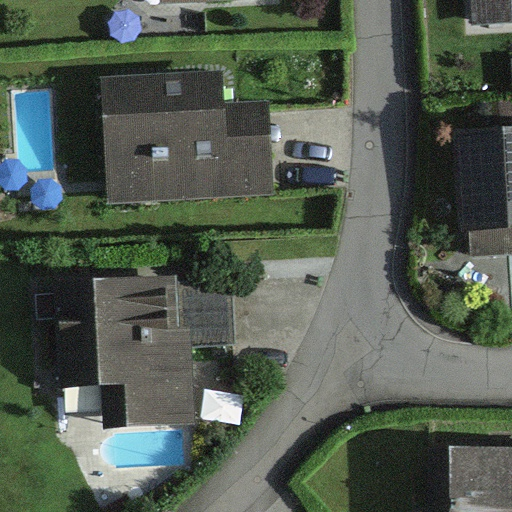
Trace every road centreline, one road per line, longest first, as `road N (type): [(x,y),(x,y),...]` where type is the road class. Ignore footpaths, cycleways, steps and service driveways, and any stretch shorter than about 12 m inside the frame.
road 1 (residential): [(378,0),(382,166),(363,342)]
road 2 (residential): [(363,342),(280,449),(215,511)]
road 3 (residential): [(363,342),(412,376),(511,379)]
